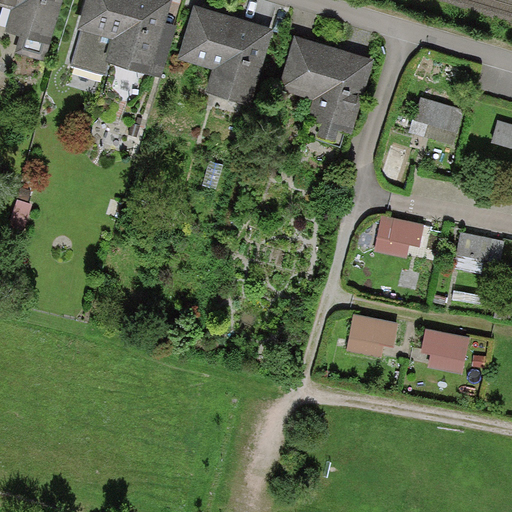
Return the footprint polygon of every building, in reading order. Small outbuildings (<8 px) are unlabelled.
[(60,0),(0,0),(0,1),(16,6),(9,29),(25,33),(20,49),(45,56),(60,0)] [(170,2),(165,0),(90,0),(72,64),(109,75),(114,59),(150,69),(152,61),(165,21),(170,2)] [(270,31),(197,8),(183,53),(234,69),(227,91),(250,98),(270,31)] [(165,65),(177,24),(165,21),(152,61),(165,65)] [(372,62),(298,40),(285,83),(319,93),(306,134),(341,144),(347,127),(352,128),(372,62)] [(453,107),(423,98),(416,118),(446,128),(453,107)] [(511,123),(500,120),(494,140),(511,145),(511,123)] [(426,226),(383,217),(376,249),(409,256),(411,244),(422,246),(426,226)] [(505,239),(461,231),(456,253),(467,255),(465,266),(499,272),(505,239)] [(399,326),(358,317),(353,348),(383,355),(387,343),(396,345),(399,326)]
